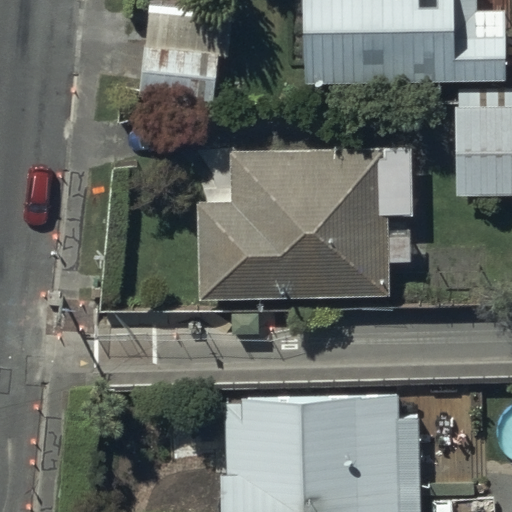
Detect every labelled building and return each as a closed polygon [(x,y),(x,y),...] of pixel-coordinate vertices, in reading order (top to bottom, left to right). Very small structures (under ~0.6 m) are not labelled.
[(300,0),(303,86),(502,83),(501,13),(475,13),(474,0),(300,0)] [(230,12),(146,5),(139,92),(197,96),(199,69),(226,71),(230,12)] [(511,89),(457,90),(457,108),(454,108),(454,197),(511,197),(511,89)] [(197,203),(196,302),(385,299),(384,265),(411,264),(409,149),(229,152),(230,203),(197,203)] [(219,476),(220,511),(418,511),(416,402),(396,403),(396,392),(225,396),(227,476),(219,476)]
